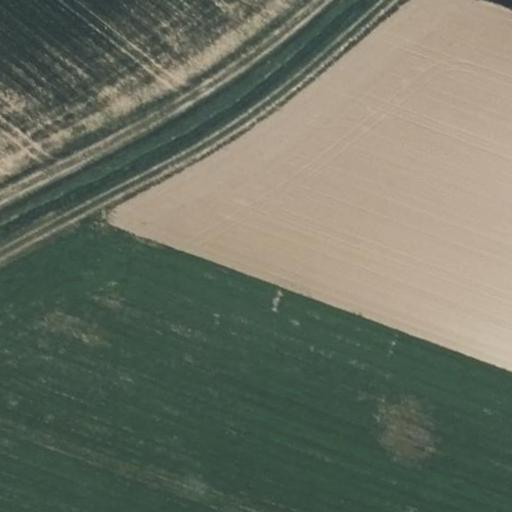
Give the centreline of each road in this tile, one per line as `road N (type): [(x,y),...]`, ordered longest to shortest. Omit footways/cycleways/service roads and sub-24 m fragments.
road 1 (track): [(386,0),(278,90),(88,209),(0,252)]
road 2 (track): [(0,195),(204,91),(314,0)]
